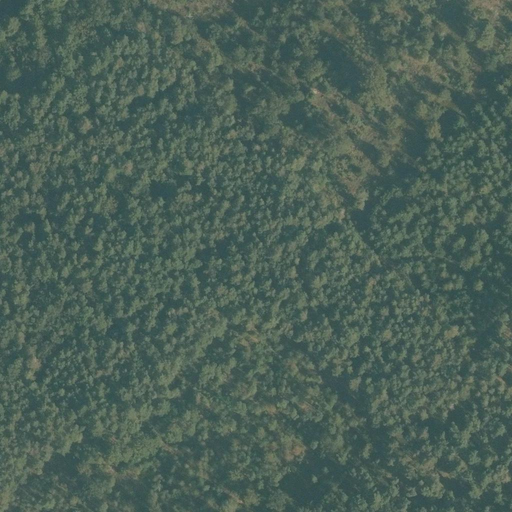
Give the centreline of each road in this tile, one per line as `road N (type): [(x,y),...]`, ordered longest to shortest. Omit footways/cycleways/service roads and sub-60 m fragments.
road 1 (track): [(511,54),(353,220),(363,243),(469,356)]
road 2 (track): [(469,356),(323,511)]
